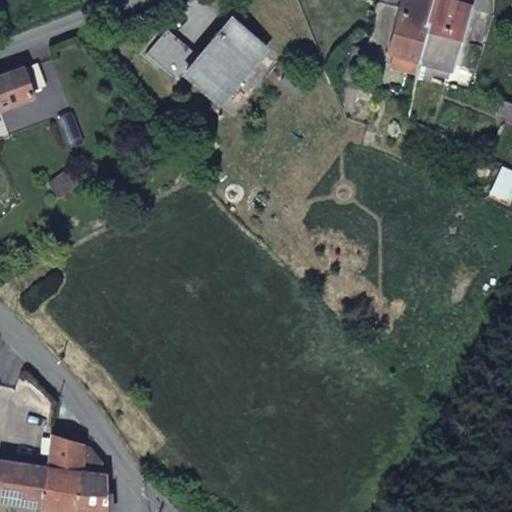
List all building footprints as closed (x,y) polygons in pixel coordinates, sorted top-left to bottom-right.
[(424,25),(431,0),(400,0),(386,52),(419,61),(428,26),(424,25)] [(419,61),(416,75),(430,79),(432,73),(447,77),(449,69),(451,70),(469,8),(444,0),(431,0),(424,25),(428,26),(419,61)] [(184,74),(219,103),(265,48),(230,18),(184,74)] [(83,62),(60,38),(48,43),(65,72),(83,62)] [(38,62),(24,67),(32,91),(46,86),(38,62)] [(0,75),(0,109),(5,108),(34,98),(32,91),(24,67),(0,75)] [(292,67),(282,79),(295,91),(305,78),(292,67)] [(511,121),(511,104),(502,102),(496,115),(511,121)] [(214,139),(199,156),(206,163),(221,145),(214,139)] [(49,184),(58,197),(69,189),(74,195),(84,187),(69,167),(49,184)] [(47,465),(42,506),(74,511),(85,443),(50,433),(47,465)] [(85,443),(74,511),(79,511),(106,511),(105,470),(102,461),(85,443)] [(0,500),(42,506),(47,465),(0,459),(0,500)]
